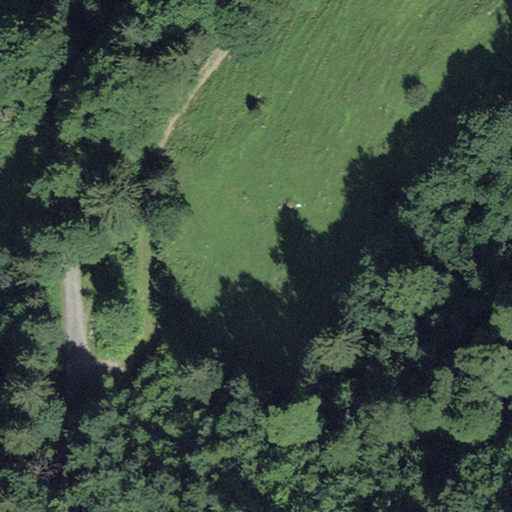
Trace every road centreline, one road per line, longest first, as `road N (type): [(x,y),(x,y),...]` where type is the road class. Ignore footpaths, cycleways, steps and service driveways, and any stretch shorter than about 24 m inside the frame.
road 1 (track): [(48,511),(78,393),(59,128),(81,62),(132,0)]
road 2 (track): [(74,338),(117,371),(140,354),(153,173),(185,103),(269,0)]
